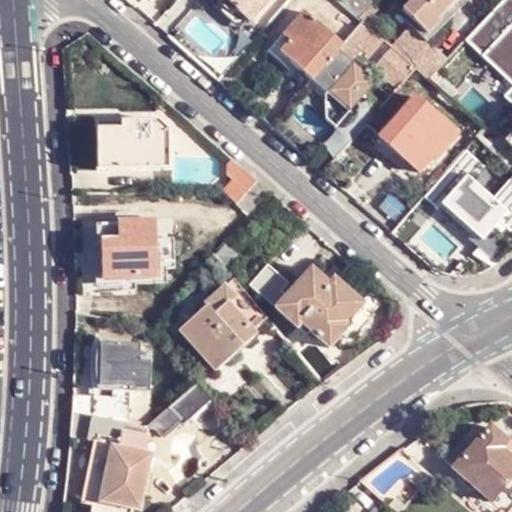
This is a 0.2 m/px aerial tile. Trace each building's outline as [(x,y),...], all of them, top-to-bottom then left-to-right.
[(223,0),(245,18),(261,0),(223,0)] [(359,19),(376,0),(343,0),(340,3),(359,19)] [(453,3),(450,0),(412,0),(402,11),(426,34),(433,28),(439,22),(436,20),(442,15),(446,11),(453,3)] [(511,90),(507,96),(511,100),(511,0),(505,0),(466,40),(511,85),(511,90)] [(337,52),(341,47),(303,13),(283,37),(290,43),(280,54),(311,81),(337,52)] [(384,41),(363,22),(348,40),(369,58),(384,41)] [(273,48),(280,54),(290,43),(283,37),(273,48)] [(369,58),(348,40),(341,47),(337,52),(350,63),(354,59),(363,66),(369,58)] [(430,81),(448,62),(429,45),(411,65),(416,69),(430,81)] [(411,65),(393,49),(377,68),(399,88),(416,69),(411,65)] [(337,52),(311,81),(328,96),(330,94),(350,112),(375,84),(350,63),(337,52)] [(350,112),(330,94),(328,96),(325,99),(325,121),(334,129),(350,112)] [(379,139),(419,173),(434,157),(436,159),(458,133),(416,96),(379,139)] [(103,170),(152,169),(151,121),(132,122),(132,129),(120,130),(102,129),(103,170)] [(151,121),(152,169),(165,170),(165,128),(157,121),(151,121)] [(511,131),(503,141),(511,148),(511,131)] [(466,150),(415,209),(429,221),(436,212),(468,239),(459,249),(474,262),(479,256),(492,267),(495,266),(511,252),(511,242),(494,227),(499,220),(511,230),(511,228),(511,208),(510,206),(507,210),(471,179),(484,165),(466,150)] [(249,217),(270,193),(242,169),(222,193),(249,217)] [(444,236),(459,249),(468,239),(436,212),(429,221),(444,236)] [(168,278),(168,269),(163,269),(164,277),(158,278),(103,281),(101,226),(155,223),(155,218),(96,221),(98,288),(123,286),(124,292),(137,292),(137,285),(168,283),(168,278)] [(163,269),(168,269),(176,268),(175,239),(157,239),(155,223),(101,226),(103,281),(158,278),(158,269),(163,269)] [(239,256),(225,243),(215,256),(230,275),(240,267),(239,256)] [(492,267),(479,256),(474,262),(485,271),(492,267)] [(330,351),(347,331),(349,329),(346,326),(364,307),(334,280),(329,286),(311,270),(287,298),(282,293),(289,285),(268,267),(250,287),(298,330),(302,325),(330,351)] [(253,333),(267,320),(236,282),(221,296),(228,304),(216,315),(208,307),(182,330),(211,364),(224,351),(232,359),(256,337),(253,333)] [(228,304),(221,296),(208,307),(216,315),(228,304)] [(349,329),(347,331),(353,335),(372,314),(364,307),(346,326),(349,329)] [(102,345),(102,387),(128,389),(129,394),(151,395),(152,363),(142,362),(141,346),(102,345)] [(218,371),(232,359),(224,351),(211,364),(218,371)] [(185,428),(213,402),(199,384),(169,410),(177,419),(184,426),(185,428)] [(74,402),(74,413),(113,421),(113,403),(74,402)] [(161,434),(177,419),(169,410),(153,425),(161,434)] [(144,455),(150,427),(148,429),(113,421),(74,413),(72,439),(95,445),(83,504),(95,507),(95,505),(97,505),(100,502),(112,448),(144,455)] [(511,460),(501,452),(508,444),(491,429),(466,456),(456,448),(444,461),(491,503),(511,479),(511,460)] [(511,447),(508,444),(501,452),(511,460),(511,447)] [(95,505),(95,507),(93,511),(133,511),(135,510),(142,511),(153,458),(150,456),(144,455),(112,448),(100,502),(97,505),(95,505)]
